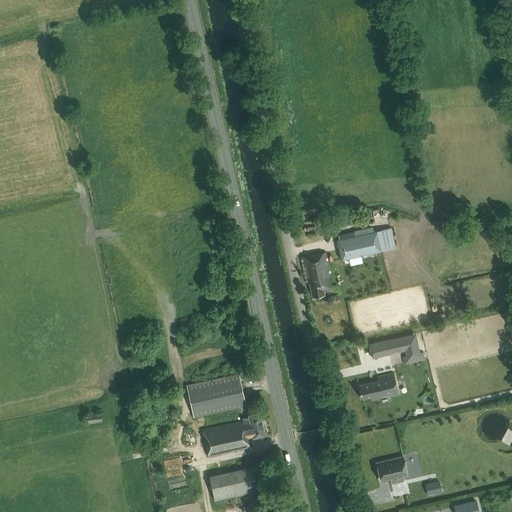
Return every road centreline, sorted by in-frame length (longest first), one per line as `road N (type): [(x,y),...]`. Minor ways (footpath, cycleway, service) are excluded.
road 1 (secondary): [(305,511),(189,0)]
road 2 (unclassified): [(351,511),(238,0)]
